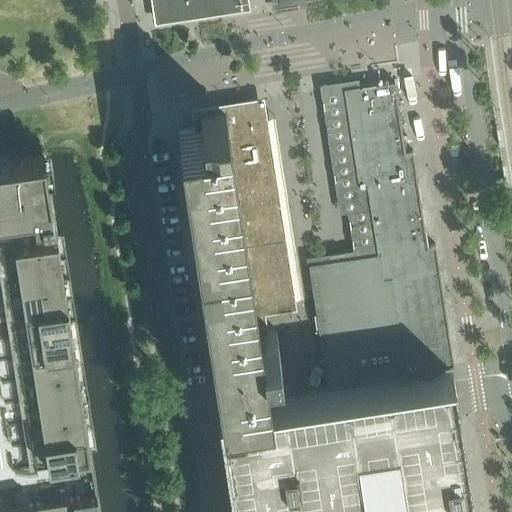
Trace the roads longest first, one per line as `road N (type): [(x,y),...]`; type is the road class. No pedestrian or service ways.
road 1 (residential): [(188,511),(139,153)]
road 2 (tertiary): [(458,0),(511,356)]
road 3 (residential): [(139,153),(125,3)]
